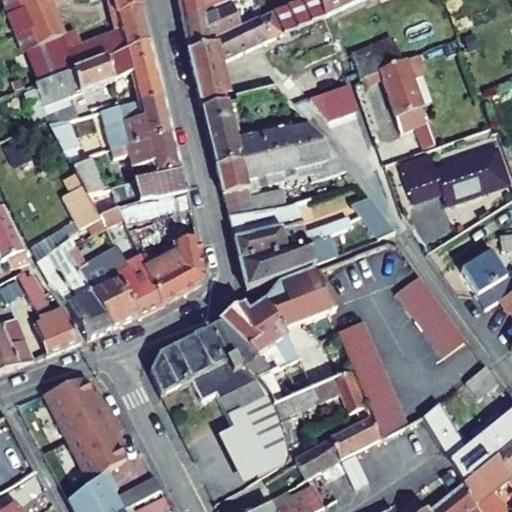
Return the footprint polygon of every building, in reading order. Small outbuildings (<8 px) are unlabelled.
[(150,44),(138,0),(2,0),(8,16),(46,3),(54,0),(110,0),(119,32),(125,53),(150,44)] [(176,0),(182,19),(230,3),(236,0),(176,0)] [(188,55),(200,107),(226,101),(218,67),(325,19),(317,0),(305,0),(241,30),(188,55)] [(317,0),(325,19),(365,0),(317,0)] [(16,38),(54,25),(46,3),(8,16),(16,38)] [(241,30),(230,3),(182,19),(188,55),(241,30)] [(59,39),(54,25),(16,38),(23,54),(25,54),(59,39)] [(59,39),(73,73),(106,61),(125,53),(119,32),(83,46),(76,31),(59,39)] [(469,53),(478,50),(474,38),(465,41),(469,53)] [(59,39),(25,54),(37,86),(73,73),(59,39)] [(403,65),(392,39),(350,57),(359,84),(361,83),(380,75),(380,74),(403,65)] [(130,76),(136,100),(162,94),(150,44),(125,53),(106,61),(113,83),(130,76)] [(42,110),(113,83),(106,61),(73,73),(37,86),(34,87),(36,93),(42,110)] [(419,77),(422,76),(417,61),(404,66),(403,65),(380,74),(380,75),(383,84),(401,136),(414,132),(424,158),(436,153),(420,109),(409,81),(419,77)] [(297,74),(277,84),(287,105),(307,95),(297,74)] [(364,90),(383,84),(380,75),(361,83),(364,90)] [(420,109),(430,105),(419,77),(409,81),(420,109)] [(27,96),(36,93),(34,87),(25,91),(27,96)] [(358,115),(348,90),(309,103),(327,126),(358,115)] [(136,100),(137,106),(163,99),(162,94),(136,100)] [(110,152),(126,148),(126,147),(172,137),(163,99),(137,106),(100,115),(110,152)] [(308,128),(236,144),(227,105),(201,111),(215,168),(320,143),(308,128)] [(73,109),(43,119),(48,129),(68,125),(78,122),(73,109)] [(68,166),(79,162),(74,151),(78,150),(68,125),(48,129),(68,166)] [(133,186),(180,174),(172,137),(126,147),(126,148),(110,152),(120,189),(133,186)] [(6,151),(14,169),(32,161),(24,143),(6,151)] [(308,174),(311,184),(346,174),(320,143),(215,168),(222,198),(247,192),(247,190),(272,184),(272,182),(308,174)] [(510,188),(498,152),(434,174),(429,159),(400,169),(413,207),(441,197),(446,210),(510,188)] [(75,178),(86,198),(87,198),(98,195),(101,194),(90,164),(81,167),(79,162),(68,166),(75,178)] [(117,198),(101,202),(98,195),(87,198),(98,220),(99,219),(119,212),(139,207),(150,205),(152,205),(154,205),(186,198),(180,174),(133,186),(134,192),(117,198)] [(75,178),(64,184),(94,238),(105,232),(99,219),(98,220),(87,198),(86,198),(75,178)] [(115,190),(117,198),(134,192),(133,186),(120,189),(115,190)] [(222,198),(227,221),(286,211),(282,192),(249,201),(247,192),(222,198)] [(133,244),(159,237),(155,222),(190,213),(186,198),(154,205),(152,205),(150,205),(139,207),(119,212),(125,228),(132,242),(133,244)] [(350,208),(361,221),(377,215),(367,202),(350,208)] [(281,232),(303,225),(297,208),(286,211),(227,221),(232,243),(281,232)] [(0,209),(0,262),(1,264),(6,262),(11,273),(29,265),(2,209),(0,209)] [(116,251),(132,242),(125,228),(119,212),(99,219),(105,232),(116,251)] [(361,221),(378,244),(395,236),(377,215),(361,221)] [(232,243),(237,264),(290,252),(326,240),(351,231),(351,230),(349,225),(348,221),(306,237),(303,225),(281,232),(232,243)] [(30,250),(36,267),(49,257),(52,254),(70,244),(63,231),(30,250)] [(502,253),(511,252),(511,239),(500,241),(502,253)] [(291,278),(334,260),(326,240),(290,252),(237,264),(245,295),(291,278)] [(171,247),(174,258),(147,272),(145,273),(162,308),(200,288),(204,276),(196,241),(171,247)] [(67,307),(86,343),(112,332),(82,282),(66,255),(74,251),(70,244),(52,254),(49,257),(36,267),(47,286),(55,292),(67,307)] [(123,267),(116,251),(86,268),(76,250),(74,251),(66,255),(82,282),(112,332),(137,320),(120,283),(116,276),(126,271),(123,267)] [(511,295),(511,280),(511,279),(506,282),(490,256),(461,275),(484,313),(499,304),(511,295)] [(147,272),(140,258),(123,267),(126,271),(116,276),(120,283),(137,320),(163,309),(162,308),(145,273),(147,272)] [(336,314),(320,273),(285,286),(295,313),(305,326),(336,314)] [(32,328),(46,360),(81,345),(62,312),(52,317),(50,311),(31,278),(26,281),(23,275),(16,278),(37,315),(39,322),(40,325),(32,328)] [(409,315),(433,298),(420,280),(406,289),(410,295),(399,303),(409,315)] [(0,290),(0,295),(4,305),(21,297),(15,283),(0,290)] [(263,306),(283,334),(305,326),(295,313),(285,286),(279,289),(263,306)] [(511,295),(499,304),(509,318),(511,315),(511,295)] [(409,315),(418,328),(442,310),(433,298),(409,315)] [(241,309),(218,325),(219,327),(210,331),(246,372),(260,365),(270,376),(298,364),(288,341),(283,334),(263,306),(247,317),(241,309)] [(428,341),(452,323),(442,310),(418,328),(428,341)] [(0,327),(0,377),(34,364),(16,322),(0,327)] [(333,329),(336,337),(351,331),(347,323),(333,329)] [(428,341),(437,354),(459,338),(454,332),(457,330),(452,323),(428,341)] [(341,352),(368,341),(362,326),(351,331),(336,337),(335,338),(341,352)] [(246,372),(210,331),(158,358),(149,376),(160,399),(191,384),(201,404),(214,398),(225,421),(268,399),(246,372)] [(447,367),(469,351),(459,338),(437,354),(447,367)] [(348,367),(375,355),(368,341),(341,352),(348,367)] [(354,382),(381,370),(375,355),(348,367),(354,382)] [(282,404),(270,376),(260,365),(246,372),(268,399),(272,404),(273,408),(282,404)] [(360,397),(387,385),(381,370),(354,382),(360,397)] [(464,386),(477,404),(498,389),(485,371),(464,386)] [(273,408),(279,427),(284,446),(300,440),(292,419),(340,398),(348,418),(356,415),(358,421),(368,417),(348,376),(282,404),(273,408)] [(43,399),(66,443),(111,419),(103,405),(98,408),(84,382),(43,399)] [(366,412),(394,400),(387,385),(360,397),(366,412)] [(268,399),(225,421),(232,433),(279,427),(273,408),(272,404),(268,399)] [(366,412),(373,426),(400,414),(394,400),(366,412)] [(495,461),(511,447),(511,413),(510,415),(511,417),(511,419),(469,455),(438,408),(422,420),(463,486),(495,461)] [(373,426),(381,442),(406,428),(400,414),(373,426)] [(119,434),(111,419),(66,443),(90,489),(126,462),(113,437),(119,434)] [(304,483),(338,464),(338,463),(378,443),(369,423),(295,462),(304,483)] [(232,433),(255,480),(286,466),(288,461),(284,446),(279,427),(232,433)] [(511,447),(495,461),(510,481),(511,479),(511,447)] [(504,511),(492,495),(506,484),(510,481),(495,461),(463,486),(461,488),(477,510),(478,511),(504,511)] [(69,507),(71,511),(124,511),(139,505),(161,495),(154,481),(119,500),(107,478),(69,507)] [(461,488),(431,511),(474,511),(477,510),(461,488)] [(269,509),(261,511),(320,511),(323,511),(310,489),(290,499),(279,505),(275,500),(267,505),(269,509)] [(275,500),(279,505),(290,499),(287,494),(275,500)] [(169,511),(163,499),(142,510),(138,511),(169,511)]
